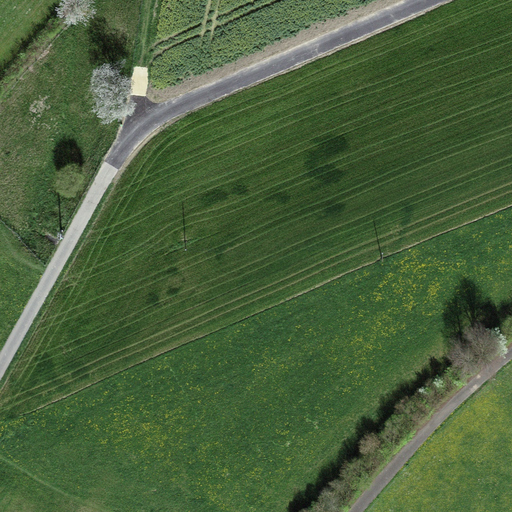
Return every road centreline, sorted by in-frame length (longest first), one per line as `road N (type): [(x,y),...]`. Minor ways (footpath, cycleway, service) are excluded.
road 1 (track): [(511,345),(353,511)]
road 2 (track): [(138,126),(150,0)]
